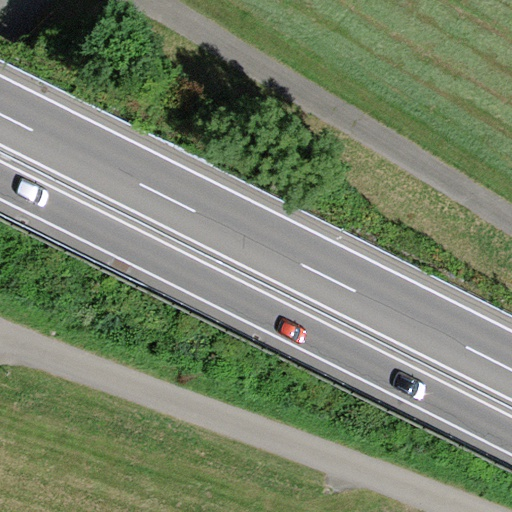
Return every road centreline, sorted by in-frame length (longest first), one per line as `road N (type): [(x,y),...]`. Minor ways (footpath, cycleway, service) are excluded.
road 1 (trunk): [(0,179),(511,436)]
road 2 (trunk): [(511,370),(0,114)]
road 3 (unclassified): [(0,335),(470,511)]
road 4 (unclassified): [(151,0),(511,218)]
